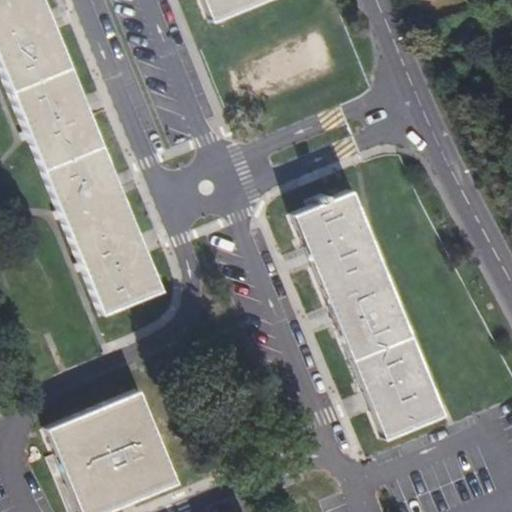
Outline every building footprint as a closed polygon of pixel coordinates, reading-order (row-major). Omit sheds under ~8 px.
[(28,0),(0,0),(0,96),(92,316),(151,292),(28,0)] [(192,0),(202,23),(256,0),(192,0)] [(240,63),(252,92),(333,61),(322,32),(240,63)] [(306,114),(333,103),(329,91),(301,102),(306,114)] [(271,130),(295,120),(290,107),(266,117),(271,130)] [(299,258),(359,229),(344,192),(283,217),(299,258)] [(359,229),(299,258),(376,440),(437,415),(359,229)] [(129,394),(36,433),(69,511),(105,511),(168,485),(129,394)]
